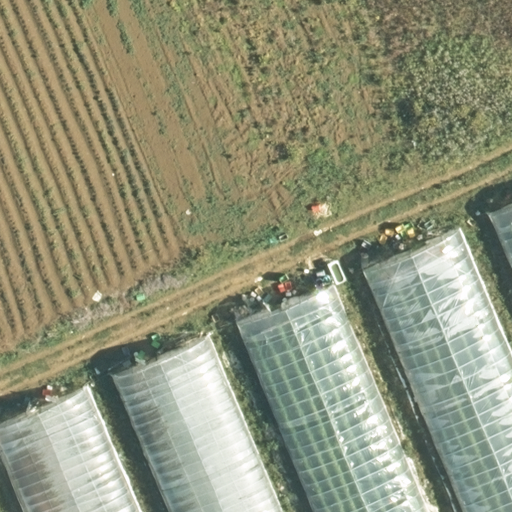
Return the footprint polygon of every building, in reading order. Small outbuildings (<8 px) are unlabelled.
[(511,265),(511,207),(491,216),(511,265)] [(464,511),(511,511),(511,370),(459,234),(369,269),(464,511)] [(313,511),(421,511),(332,292),(239,329),(313,511)] [(164,511),(280,511),(209,340),(110,380),(164,511)] [(0,452),(25,511),(138,511),(87,389),(0,424),(0,452)]
